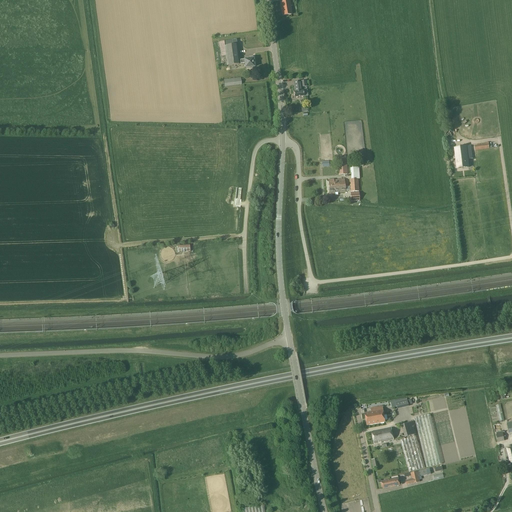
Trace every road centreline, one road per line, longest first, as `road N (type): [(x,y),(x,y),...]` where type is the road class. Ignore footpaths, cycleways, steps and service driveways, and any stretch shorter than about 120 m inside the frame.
road 1 (trunk): [(0,442),(307,372),(511,338)]
road 2 (unclassified): [(282,141),(297,154),(301,230),(317,282),(511,257)]
road 3 (unclassified): [(289,338),(233,356),(0,355)]
road 4 (tertiary): [(289,338),(278,256),(282,141)]
road 5 (tertiary): [(324,511),(289,338)]
road 6 (tertiary): [(282,141),(267,0)]
